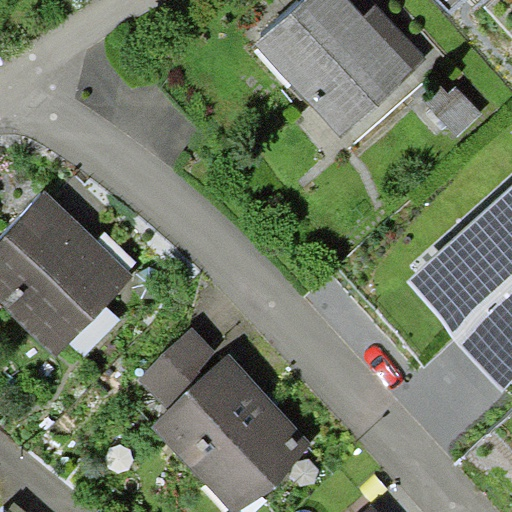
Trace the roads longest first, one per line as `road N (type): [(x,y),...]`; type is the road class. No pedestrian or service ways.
road 1 (residential): [(459,511),(156,188),(75,130),(3,92)]
road 2 (residential): [(136,0),(3,92)]
